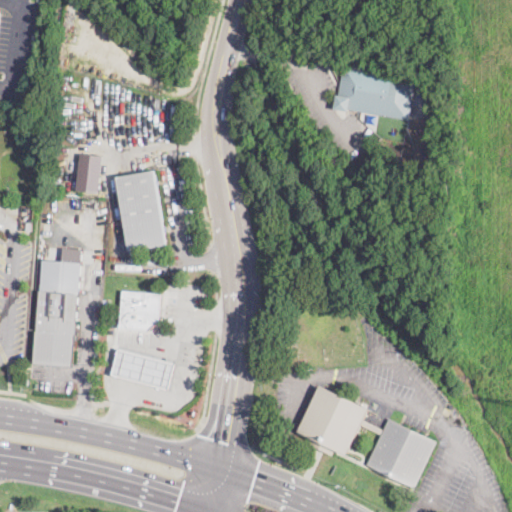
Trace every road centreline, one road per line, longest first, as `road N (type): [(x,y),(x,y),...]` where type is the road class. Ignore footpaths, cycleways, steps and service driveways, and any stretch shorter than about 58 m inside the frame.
road 1 (tertiary): [(242,0),(217,123),(246,296),(218,511)]
road 2 (primary): [(339,511),(191,456),(0,416)]
road 3 (primary): [(0,462),(200,511)]
